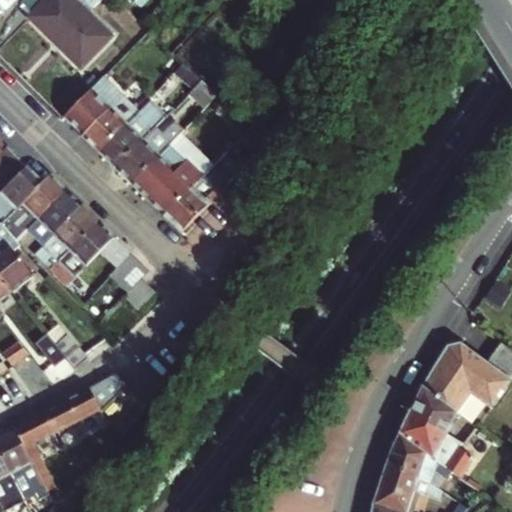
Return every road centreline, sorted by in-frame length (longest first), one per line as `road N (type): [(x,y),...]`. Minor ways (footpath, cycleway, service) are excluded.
road 1 (trunk): [(511,47),(389,228),(174,511)]
road 2 (trunk): [(203,511),(511,88)]
road 3 (residential): [(0,96),(196,291),(144,346),(0,420)]
road 4 (residential): [(340,511),(369,420),(511,206)]
